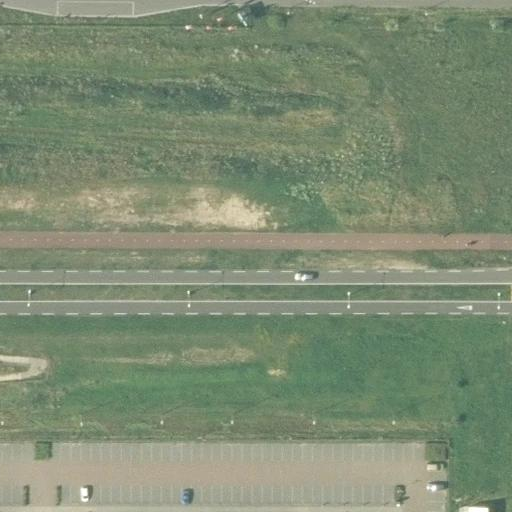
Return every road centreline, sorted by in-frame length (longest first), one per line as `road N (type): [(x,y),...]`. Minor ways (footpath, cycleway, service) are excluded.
road 1 (unclassified): [(0,311),(511,312)]
road 2 (unclassified): [(511,278),(0,278)]
